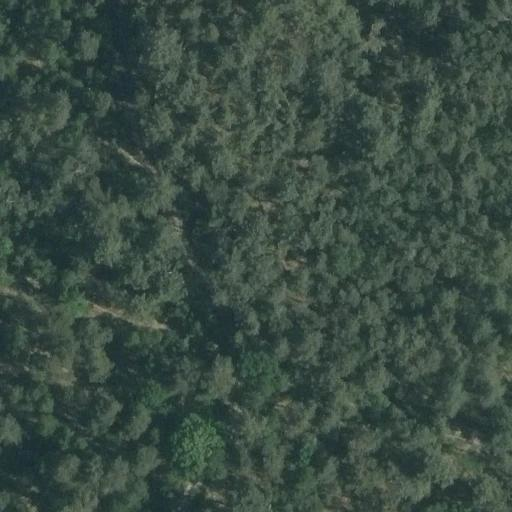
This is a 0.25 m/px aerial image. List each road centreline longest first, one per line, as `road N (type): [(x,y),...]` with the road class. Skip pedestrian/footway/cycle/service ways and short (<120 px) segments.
road 1 (track): [(238,362),(151,195),(129,118),(126,0)]
road 2 (track): [(511,461),(238,362)]
road 3 (track): [(0,270),(238,362)]
road 4 (track): [(238,362),(152,511)]
